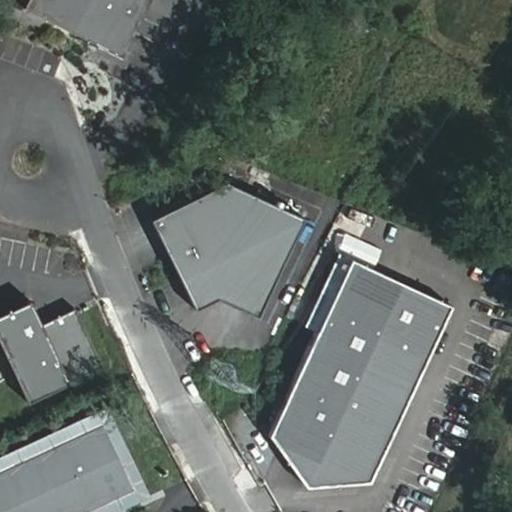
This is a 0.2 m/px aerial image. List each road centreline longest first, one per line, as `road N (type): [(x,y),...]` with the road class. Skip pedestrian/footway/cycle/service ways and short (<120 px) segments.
road 1 (residential): [(28,160),(95,225),(204,457),(239,511)]
road 2 (unknown): [(123,285),(0,264)]
